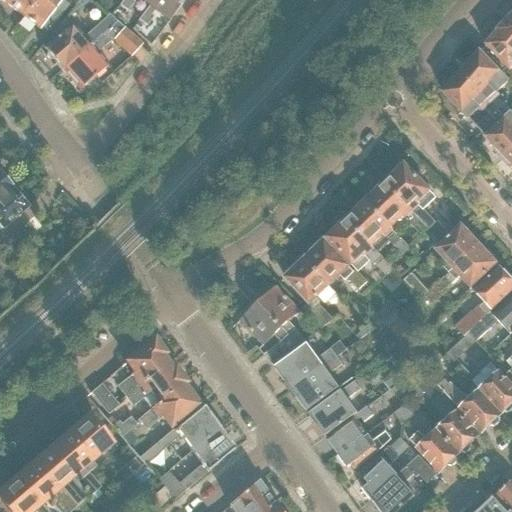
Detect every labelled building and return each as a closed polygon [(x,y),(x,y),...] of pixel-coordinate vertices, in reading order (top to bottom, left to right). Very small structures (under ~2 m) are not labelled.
[(23,17),(36,0),(9,0),(7,4),(23,17)] [(48,32),(60,16),(39,0),(36,0),(23,17),(40,30),(42,28),(48,32)] [(39,0),(60,16),(68,6),(71,8),(77,0),(39,0)] [(92,0),(91,0),(78,0),(73,7),(79,12),(92,0)] [(140,0),(149,6),(153,0),(123,0),(119,6),(127,12),(134,3),(132,1),(132,0),(140,0)] [(153,0),(149,6),(138,20),(146,27),(153,17),(151,15),(155,11),(169,22),(185,0),(153,0)] [(511,15),(509,18),(502,26),(511,35),(511,15)] [(62,71),(63,70),(117,23),(109,16),(82,39),(71,26),(44,50),(47,53),(47,57),(50,61),(54,61),(62,71)] [(96,55),(116,37),(116,38),(113,42),(130,57),(141,45),(117,23),(63,70),(80,90),(95,77),(100,83),(112,74),(107,67),(96,55)] [(511,35),(502,26),(497,32),(485,46),(509,71),(511,68),(511,35)] [(460,73),(501,116),(509,109),(504,104),(503,105),(496,98),(499,95),(497,93),(508,82),(480,53),(468,66),(467,66),(460,73)] [(490,125),(501,116),(460,73),(455,80),(443,94),(468,120),(479,110),(481,112),(484,109),(489,115),(485,119),(490,125)] [(497,152),(503,159),(511,150),(511,115),(511,114),(485,138),(497,151),(497,152)] [(511,150),(503,159),(509,166),(510,165),(511,167),(511,150)] [(385,184),(428,230),(434,224),(422,211),(435,199),(430,193),(404,166),(403,167),(400,168),(394,173),(394,176),(385,184)] [(0,199),(12,189),(0,174),(0,199)] [(422,236),(428,230),(385,184),(376,193),(373,193),(367,199),(367,201),(366,202),(397,235),(410,223),(422,236)] [(0,231),(3,229),(28,208),(12,189),(0,199),(0,231)] [(397,236),(397,235),(366,202),(357,211),(354,211),(348,217),(348,219),(347,220),(378,254),(390,242),(403,255),(409,248),(397,236)] [(329,237),(326,240),(356,271),(358,273),(370,261),(373,265),(374,264),(386,276),(392,270),(378,254),(347,220),(338,229),(335,229),(329,235),(329,237)] [(434,237),(435,236),(441,231),(436,226),(429,231),(434,237)] [(453,271),(480,246),(461,226),(435,250),(446,262),(453,271)] [(367,282),(358,273),(356,271),(353,274),(324,242),(315,251),(312,251),(308,255),(307,258),(305,260),(329,286),(340,277),(345,282),(347,279),(358,291),(367,282)] [(441,291),(450,283),(452,285),(458,280),(458,279),(460,277),(470,289),(497,265),(480,246),(453,271),(436,286),(441,291)] [(317,298),(329,286),(305,260),(301,264),(298,264),(294,268),(294,271),(285,279),(308,304),(302,309),(321,329),(334,321),(318,304),(320,302),(317,298)] [(489,312),(490,313),(511,292),(511,281),(499,268),(473,292),(483,302),(455,329),(462,337),(489,312)] [(412,274),(404,282),(420,300),(428,293),(412,274)] [(258,304),(297,347),(304,341),(288,323),(300,312),(276,287),(258,304)] [(406,310),(417,300),(406,287),(394,297),(406,310)] [(511,334),(511,333),(511,297),(493,316),(490,313),(489,312),(462,337),(463,338),(468,334),(474,341),(487,331),(486,329),(495,319),(510,335),(511,334)] [(271,366),(297,347),(258,304),(240,322),(264,346),(259,351),(271,366)] [(403,319),(389,331),(401,345),(409,354),(423,342),(403,319)] [(359,341),(361,339),(375,329),(370,323),(356,337),(359,341)] [(390,355),(400,346),(388,332),(374,344),(386,358),(390,355)] [(124,397),(167,364),(162,357),(165,355),(154,340),(126,363),(134,374),(117,387),(124,397)] [(453,363),(465,352),(457,344),(445,355),(453,363)] [(289,388),(335,356),(331,350),(317,359),(307,345),(274,369),(289,388)] [(400,346),(390,355),(398,364),(409,354),(401,345),(400,346)] [(335,356),(289,388),(306,413),(339,389),(329,375),(342,365),(335,356)] [(183,385),(183,386),(186,384),(175,369),(172,371),(167,364),(124,397),(132,407),(149,393),(157,404),(158,405),(183,385)] [(511,386),(499,373),(491,364),(481,374),(489,383),(479,392),(501,415),(504,413),(508,414),(511,410),(511,386)] [(414,382),(421,389),(422,391),(433,381),(431,379),(430,378),(425,372),(414,382)] [(501,415),(479,392),(470,400),(466,396),(464,397),(451,383),(449,384),(445,379),(438,386),(443,392),(443,393),(455,406),(456,405),(461,409),(459,410),(481,434),(489,426),(494,427),(499,422),(499,417),(501,415)] [(402,394),(403,394),(411,387),(406,381),(392,392),(397,398),(401,393),(402,394)] [(328,435),(357,414),(347,400),(360,391),(355,383),(309,416),(325,438),(329,435),(328,435)] [(108,415),(119,406),(101,384),(90,393),(108,415)] [(198,406),(183,386),(183,385),(158,405),(157,404),(137,420),(145,430),(162,417),(170,428),(198,406)] [(410,403),(403,394),(402,394),(401,393),(397,398),(404,406),(393,414),(401,425),(400,437),(403,439),(412,431),(405,423),(414,416),(419,411),(411,402),(410,403)] [(448,412),(455,406),(443,393),(437,399),(448,412)] [(191,452),(219,429),(217,426),(217,423),(213,418),(210,418),(203,407),(176,430),(174,428),(139,459),(145,465),(179,436),(191,452)] [(337,455),(366,434),(357,421),(360,418),(364,423),(373,416),(367,407),(357,415),(357,414),(328,435),(329,435),(332,440),(328,443),(337,455)] [(437,431),(459,455),(461,452),(466,453),(471,449),(470,444),(478,436),(456,413),(437,431)] [(129,431),(130,431),(136,426),(130,417),(121,424),(119,422),(112,428),(120,438),(129,431)] [(65,436),(90,465),(110,448),(86,420),(66,437),(65,435),(65,436)] [(219,429),(191,452),(201,465),(178,485),(167,472),(157,481),(168,493),(174,500),(207,473),(234,450),(227,440),(227,437),(224,432),(221,432),(219,429)] [(137,440),(130,431),(129,431),(120,438),(128,447),(137,440)] [(459,455),(437,431),(427,440),(419,431),(408,440),(417,450),(439,473),(447,466),(452,467),(457,462),(456,457),(459,455)] [(366,434),(337,455),(347,469),(351,466),(354,471),(379,452),(391,441),(386,433),(376,440),(380,445),(376,448),(366,434)] [(89,465),(90,465),(65,436),(36,461),(43,470),(41,472),(50,483),(50,482),(54,487),(70,505),(69,506),(70,506),(74,511),(99,490),(87,476),(94,470),(89,465)] [(398,439),(389,447),(398,457),(408,447),(399,438),(398,439)] [(370,500),(396,476),(389,468),(399,458),(398,457),(389,447),(378,458),(381,461),(360,481),(363,485),(360,487),(370,500)] [(396,476),(370,500),(378,511),(397,511),(414,497),(403,484),(413,475),(416,478),(419,475),(427,484),(436,476),(418,457),(397,477),(396,476)] [(55,511),(62,511),(70,506),(69,506),(70,505),(54,487),(50,482),(50,483),(41,472),(43,470),(36,461),(13,480),(38,509),(45,503),(51,510),(52,508),(55,511)] [(0,505),(5,511),(34,511),(38,509),(13,480),(14,482),(0,493),(0,505)] [(123,501),(133,492),(122,480),(112,489),(123,501)] [(511,481),(496,496),(510,511),(511,511),(511,481)] [(263,511),(273,504),(258,482),(229,507),(232,511),(263,511)] [(165,501),(158,493),(143,505),(148,511),(155,511),(166,503),(165,501)] [(510,511),(504,511),(493,499),(479,511),(511,511),(510,511)]
